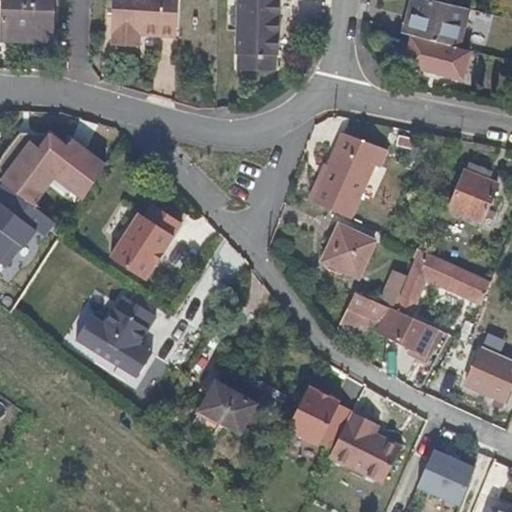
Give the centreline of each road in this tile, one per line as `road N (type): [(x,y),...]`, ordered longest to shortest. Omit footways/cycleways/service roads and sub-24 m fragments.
road 1 (residential): [(293,115),(256,250),(334,350),(511,430)]
road 2 (residential): [(76,96),(210,130),(251,130),(293,115)]
road 3 (residential): [(337,94),(511,131)]
